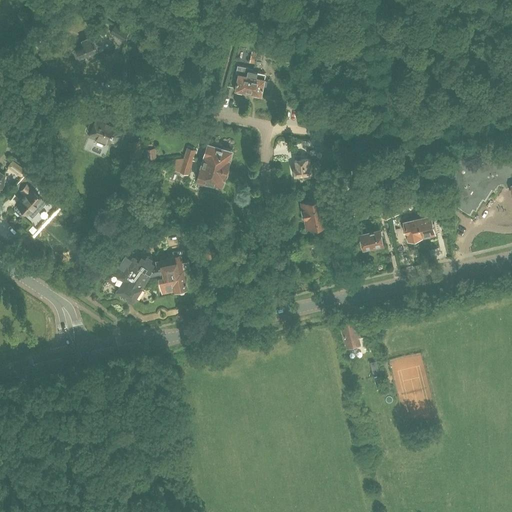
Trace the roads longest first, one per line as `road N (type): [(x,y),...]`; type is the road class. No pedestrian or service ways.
road 1 (residential): [(275,314),(267,126),(111,89),(10,78)]
road 2 (track): [(267,126),(355,133),(511,123)]
road 3 (tertiary): [(511,259),(275,314)]
road 4 (track): [(366,0),(397,128)]
